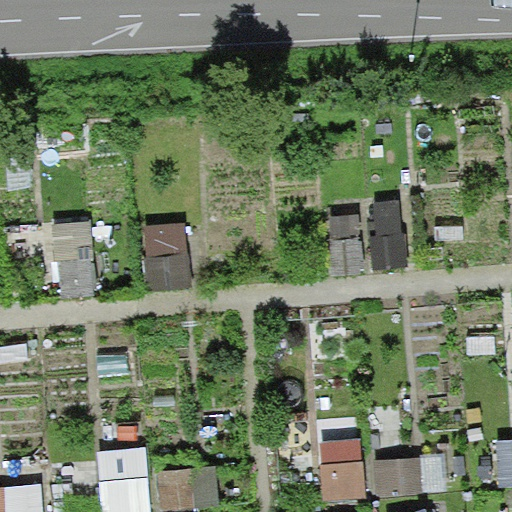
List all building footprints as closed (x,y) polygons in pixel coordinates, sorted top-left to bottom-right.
[(375,233),(366,234),(370,270),(408,265),(401,199),(372,202),(375,233)] [(364,212),(329,215),(334,274),(370,270),(366,234),(364,212)] [(91,220),(52,223),(56,258),(96,255),(91,220)] [(187,222),(146,225),(150,288),(191,286),(187,222)] [(96,255),(56,258),(58,296),(98,293),(96,255)] [(362,436),(319,439),(323,495),(367,495),(362,436)] [(511,445),(502,446),(505,484),(511,483),(511,445)] [(144,454),(101,457),(105,511),(145,511),(148,511),(144,454)] [(422,456),(375,459),(375,489),(447,489),(448,454),(422,456)] [(218,465),(156,470),(160,510),(221,505),(218,465)] [(43,511),(42,483),(0,486),(0,511),(43,511)]
